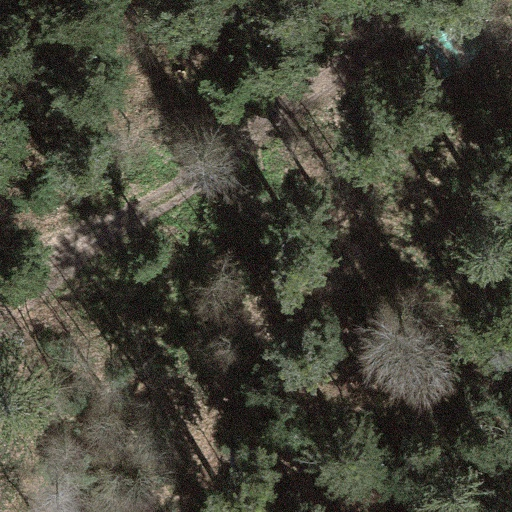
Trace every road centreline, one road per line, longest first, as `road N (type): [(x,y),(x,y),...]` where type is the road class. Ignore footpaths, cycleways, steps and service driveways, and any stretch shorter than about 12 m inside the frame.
road 1 (track): [(108,296),(482,0)]
road 2 (track): [(0,382),(108,296)]
